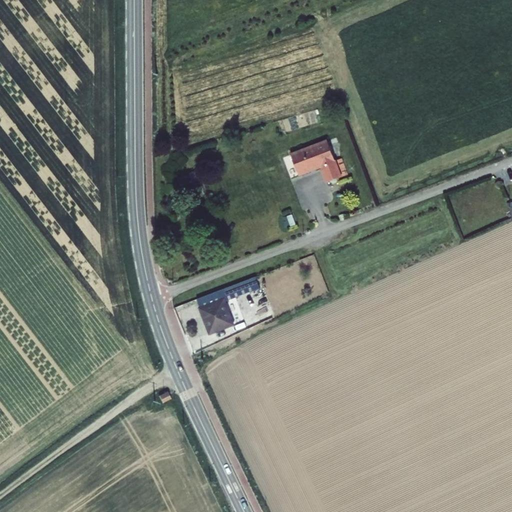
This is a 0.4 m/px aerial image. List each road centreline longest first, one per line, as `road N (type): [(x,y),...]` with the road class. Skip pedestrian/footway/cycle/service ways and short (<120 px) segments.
road 1 (secondary): [(244,511),(168,350),(143,267),(134,0)]
road 2 (track): [(0,496),(175,366)]
